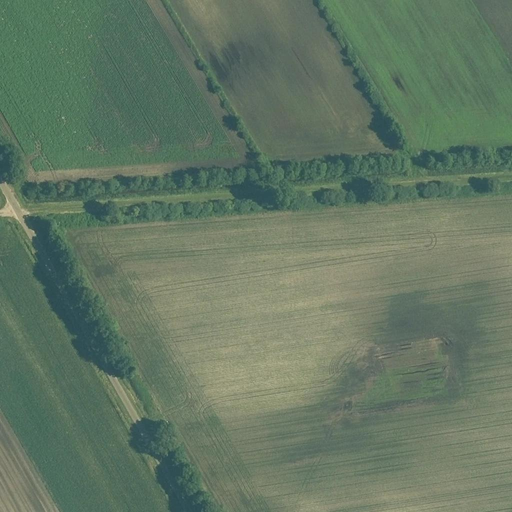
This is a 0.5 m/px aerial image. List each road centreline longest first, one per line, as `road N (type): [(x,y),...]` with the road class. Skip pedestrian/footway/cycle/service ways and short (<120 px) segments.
road 1 (track): [(511,178),(0,214)]
road 2 (residential): [(0,185),(185,511)]
